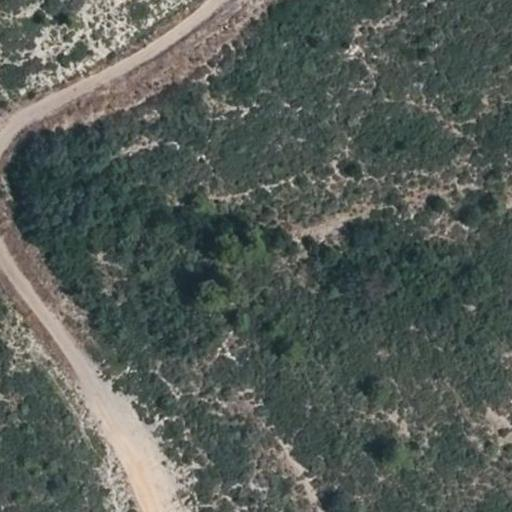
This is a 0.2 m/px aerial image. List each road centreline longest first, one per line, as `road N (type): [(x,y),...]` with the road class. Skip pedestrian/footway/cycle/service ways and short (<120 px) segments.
road 1 (track): [(149,511),(133,454),(0,264)]
road 2 (track): [(0,123),(126,74),(243,0)]
